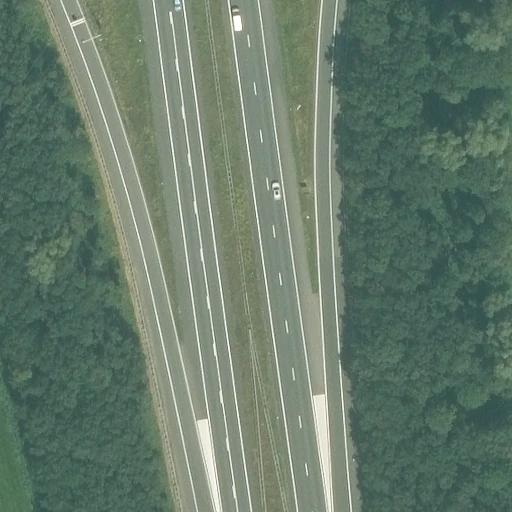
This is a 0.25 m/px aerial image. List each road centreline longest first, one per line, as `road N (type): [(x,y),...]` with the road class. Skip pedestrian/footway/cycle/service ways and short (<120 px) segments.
road 1 (motorway): [(74,0),(218,511)]
road 2 (motorway): [(312,511),(243,0)]
road 3 (motorway): [(168,0),(236,511)]
road 4 (motorway): [(327,511),(331,0)]
